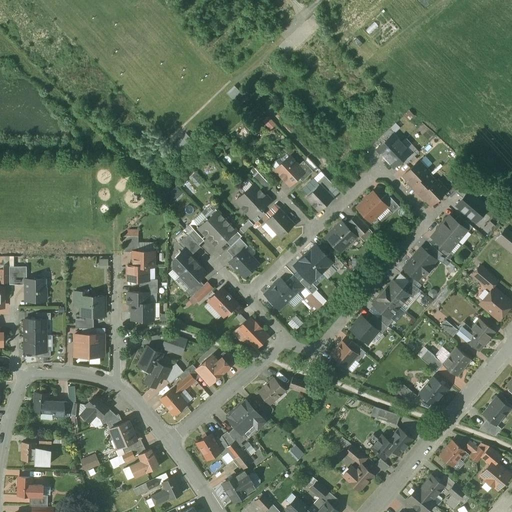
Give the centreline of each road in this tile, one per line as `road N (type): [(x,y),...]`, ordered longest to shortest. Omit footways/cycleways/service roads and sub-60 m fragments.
road 1 (residential): [(315,223),(380,160),(432,209),(327,335)]
road 2 (residential): [(368,511),(511,344)]
road 3 (residential): [(170,434),(285,333)]
road 4 (residential): [(112,381),(118,257)]
